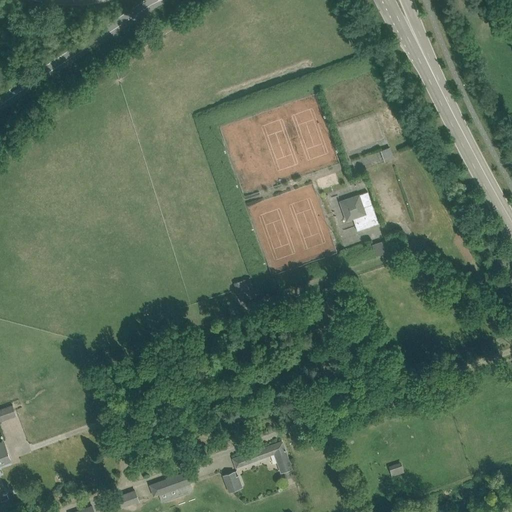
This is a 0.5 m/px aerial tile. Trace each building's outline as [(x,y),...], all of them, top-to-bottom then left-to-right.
[(389,148),(380,152),(384,162),(393,158),(389,148)] [(368,192),(359,195),(340,201),(346,221),(353,219),(357,231),(379,224),(368,192)] [(381,241),(371,246),(376,256),(386,252),(381,241)] [(251,277),(234,281),(238,299),(255,295),(251,277)] [(128,391),(117,405),(125,412),(136,398),(128,391)] [(0,408),(0,421),(16,416),(13,405),(0,408)] [(255,451),(232,459),(236,468),(258,460),(258,459),(275,453),(282,473),(291,469),(285,451),(286,451),(285,449),(284,450),(281,442),(255,451)] [(0,464),(10,461),(5,446),(0,448),(0,464)] [(392,475),(404,471),(401,463),(389,467),(392,475)] [(191,469),(149,484),(153,496),(196,481),(191,469)] [(234,472),(224,475),(230,492),(239,488),(234,472)] [(139,501),(135,489),(107,499),(111,511),(139,501)]
